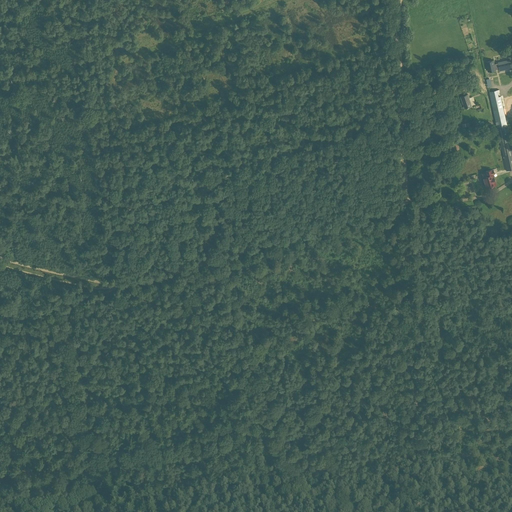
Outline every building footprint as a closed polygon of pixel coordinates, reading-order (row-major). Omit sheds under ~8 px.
[(509,59),(497,62),(497,63),(498,69),(499,70),(511,67),(509,59)] [(493,60),(486,62),(488,71),(495,70),(493,60)] [(488,91),(497,127),(507,125),(501,99),(503,98),(503,96),(501,96),(499,89),(488,91)] [(468,94),(460,96),(464,108),(471,106),(468,94)] [(511,169),(511,148),(507,125),(497,127),(506,171),(511,169)] [(487,175),(483,177),(486,187),(496,184),(491,169),(485,171),(487,175)]
